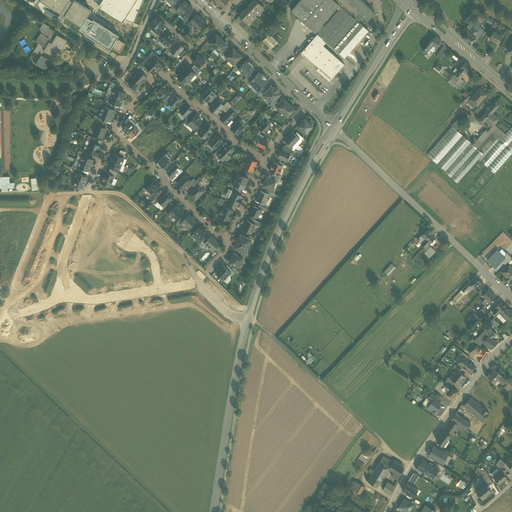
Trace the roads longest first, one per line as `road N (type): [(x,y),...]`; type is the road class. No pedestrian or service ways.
road 1 (residential): [(511,298),(333,127)]
road 2 (track): [(411,465),(254,319)]
road 3 (residential): [(511,338),(416,457),(386,511)]
road 4 (primary): [(246,321),(275,236),(333,127)]
road 5 (primary): [(213,511),(246,321)]
road 6 (track): [(254,319),(122,193)]
road 7 (residential): [(117,134),(226,235)]
road 8 (primary): [(333,127),(410,2)]
road 9 (primary): [(410,2),(511,92)]
road 10 (residential): [(166,79),(235,144),(267,160)]
road 11 (residential): [(309,105),(221,21)]
